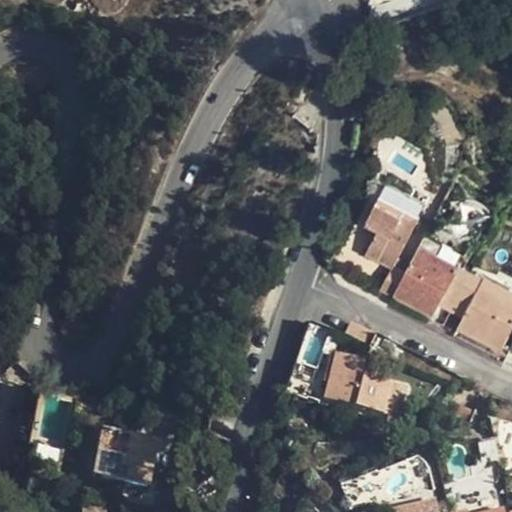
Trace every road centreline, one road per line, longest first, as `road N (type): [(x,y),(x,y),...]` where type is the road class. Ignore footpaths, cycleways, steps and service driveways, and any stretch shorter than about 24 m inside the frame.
road 1 (residential): [(0,50),(23,39),(55,45),(78,72),(38,319),(43,348),(69,363),(105,354),(213,104),(248,52),(291,23),(323,14)]
road 2 (residential): [(300,284),(335,144),(332,36),(323,14)]
road 3 (residential): [(229,511),(300,284)]
road 4 (residential): [(300,284),(511,380)]
